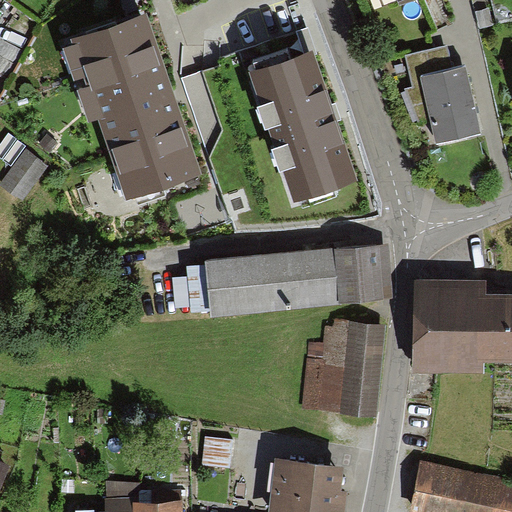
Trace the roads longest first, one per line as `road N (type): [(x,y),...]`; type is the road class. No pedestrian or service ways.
road 1 (tertiary): [(375,511),(412,226)]
road 2 (tertiary): [(412,226),(327,0)]
